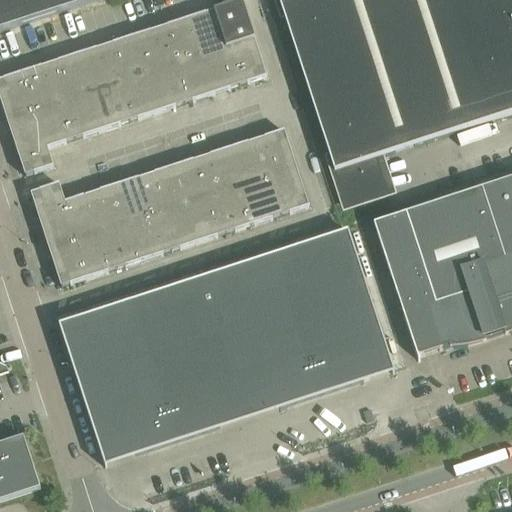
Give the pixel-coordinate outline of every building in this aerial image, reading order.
[(0,0),(0,35),(110,0),(0,0)] [(511,0),(277,0),(346,210),(389,196),(378,162),(511,118),(511,0)] [(48,153),(212,99),(267,81),(243,6),(4,83),(4,84),(0,85),(0,100),(26,180),(34,177),(34,178),(54,171),(48,153)] [(310,211),(297,173),(285,135),(66,207),(60,188),(40,195),(32,198),(62,291),(71,288),(71,289),(310,211)] [(511,183),(377,229),(419,363),(421,363),(420,360),(477,342),(477,341),(485,339),(484,336),(503,333),(511,330),(511,183)] [(422,202),(440,199),(438,186),(395,194),(399,212),(423,207),(422,202)] [(395,377),(349,235),(60,329),(106,471),(108,470),(105,460),(147,446),(149,453),(206,435),(203,428),(247,414),(291,400),(293,406),(349,388),(347,381),(390,367),(393,377),(395,377)] [(0,505),(41,492),(24,440),(0,447),(0,505)]
